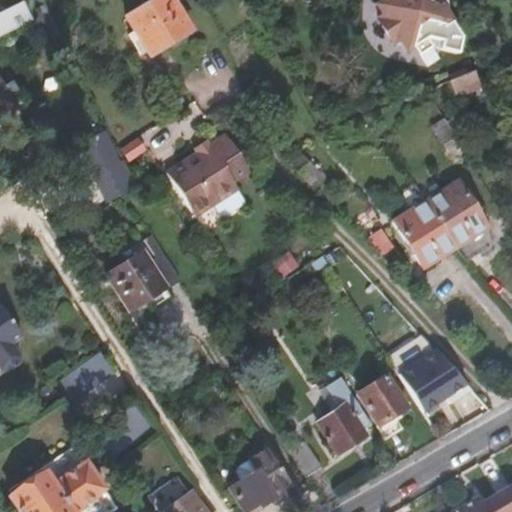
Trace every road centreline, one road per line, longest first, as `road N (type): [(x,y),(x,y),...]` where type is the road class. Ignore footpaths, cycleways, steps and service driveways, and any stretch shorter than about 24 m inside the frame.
road 1 (unknown): [(217,511),(44,241),(32,226),(0,225)]
road 2 (residential): [(511,419),(352,511)]
